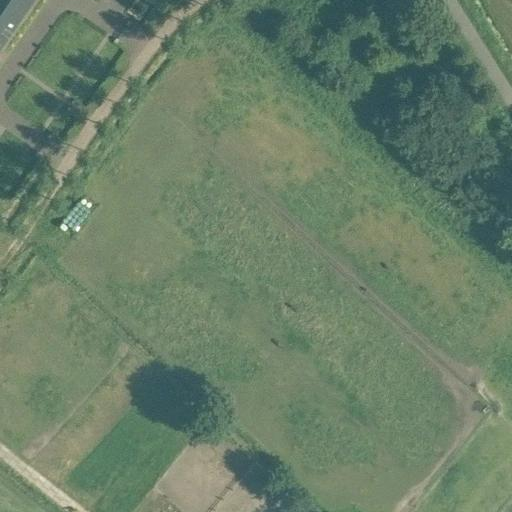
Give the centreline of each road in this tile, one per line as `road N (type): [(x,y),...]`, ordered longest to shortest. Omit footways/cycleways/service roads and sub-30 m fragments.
road 1 (track): [(110,99),(0,268)]
road 2 (unclassified): [(110,99),(174,19),(205,0)]
